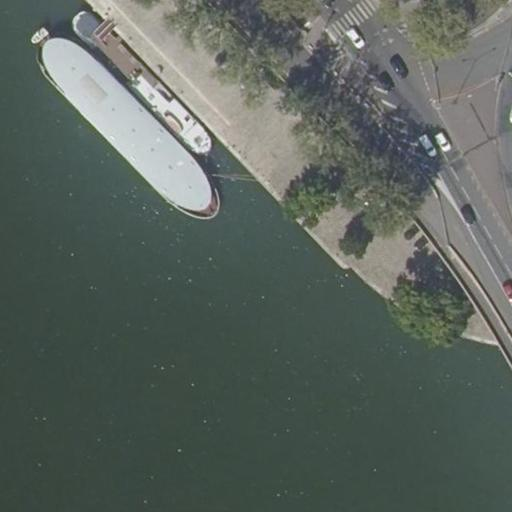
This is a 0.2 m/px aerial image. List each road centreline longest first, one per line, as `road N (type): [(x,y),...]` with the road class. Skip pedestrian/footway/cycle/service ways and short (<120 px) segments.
road 1 (primary): [(395,78),(511,263)]
road 2 (unclassified): [(411,184),(511,266)]
road 3 (residential): [(395,78),(511,44)]
